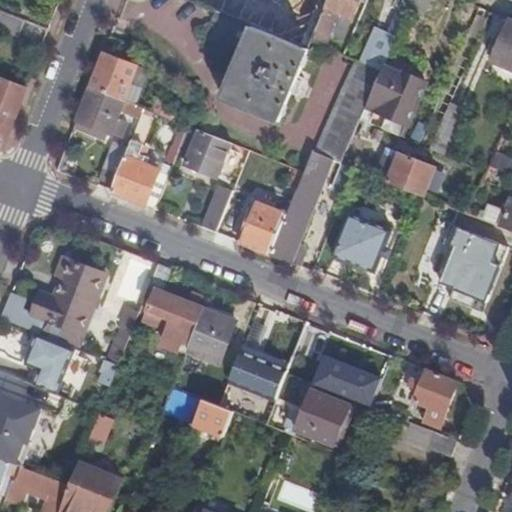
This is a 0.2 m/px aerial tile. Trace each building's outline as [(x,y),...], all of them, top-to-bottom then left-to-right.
[(26,20),(30,22),(39,0),(0,0),(0,9),(0,10),(26,20)] [(294,0),(243,0),(261,8),(258,14),(267,19),(270,12),(286,19),(294,0)] [(330,0),(313,43),(326,48),(340,15),(355,21),(363,0),(330,0)] [(433,0),(416,0),(411,12),(426,18),(433,0)] [(0,26),(20,35),(26,20),(0,10),(0,11),(0,26)] [(511,21),(510,21),(493,60),(511,68),(511,21)] [(309,52),(255,29),(225,100),(281,123),(311,52),(309,52)] [(379,29),(364,64),(384,73),(385,71),(400,38),(379,29)] [(345,50),(343,55),(355,60),(357,55),(345,50)] [(99,67),(91,88),(146,110),(149,101),(130,93),(140,69),(104,54),(99,67)] [(364,64),(357,61),(318,154),(335,160),(344,164),(345,164),(364,121),(384,73),(364,64)] [(416,86),(385,71),(384,73),(364,121),(374,125),(379,112),(391,117),(385,130),(406,138),(416,112),(407,108),(416,86)] [(0,147),(4,149),(27,90),(0,79),(0,147)] [(425,89),(416,86),(407,108),(416,112),(425,89)] [(91,88),(76,128),(101,137),(103,131),(110,133),(124,138),(130,123),(120,118),(123,112),(142,119),(146,110),(91,88)] [(163,103),(158,114),(171,119),(176,108),(163,103)] [(453,104),(432,151),(450,159),(470,112),(453,104)] [(121,175),(114,193),(135,202),(149,207),(161,172),(137,163),(144,146),(142,144),(152,118),(151,117),(153,112),(146,110),(142,119),(131,149),(121,175)] [(103,131),(101,137),(109,140),(110,133),(103,131)] [(234,145),(202,132),(188,166),(221,179),(234,145)] [(106,169),(121,175),(131,149),(119,144),(114,146),(106,169)] [(511,158),(500,153),(493,169),(511,177),(511,158)] [(335,160),(318,154),(316,154),(308,174),(300,193),(291,216),(274,257),(293,265),(301,245),(335,160)] [(409,191),(420,163),(402,156),(392,178),(388,176),(386,181),(409,191)] [(438,170),(420,163),(409,191),(423,196),(427,197),(438,170)] [(357,170),(345,164),(344,164),(333,191),(346,197),(357,170)] [(308,174),(296,170),(289,188),(300,193),(308,174)] [(210,218),(223,224),(228,212),(234,196),(221,191),(210,218)] [(250,247),(274,257),(291,216),(269,208),(271,203),(260,200),(242,244),(250,247)] [(492,207),(486,220),(492,223),(511,230),(511,203),(508,214),(492,207)] [(223,224),(219,235),(230,240),(239,217),(228,212),(223,224)] [(394,233),(352,216),(335,257),(378,274),(394,233)] [(499,281),(511,248),(511,246),(456,225),(448,244),(459,248),(445,284),(458,289),(454,299),(477,308),(489,277),(499,281)] [(293,265),(303,268),(308,254),(305,247),(301,245),(293,265)] [(38,318),(43,319),(65,328),(62,336),(81,343),(93,313),(107,276),(65,259),(58,276),(64,279),(56,299),(48,296),(38,318)] [(168,348),(189,357),(191,353),(208,311),(211,302),(197,296),(192,305),(164,293),(173,271),(161,266),(144,307),(150,309),(145,322),(170,332),(166,344),(168,348)] [(11,296),(2,319),(38,333),(43,319),(38,318),(22,311),(25,302),(11,296)] [(130,309),(129,311),(114,351),(125,356),(142,314),(130,309)] [(203,400),(205,402),(223,408),(233,383),(238,370),(224,363),(239,324),(208,311),(191,353),(223,366),(212,378),(203,400)] [(323,329),(310,325),(294,366),(291,372),(290,375),(304,381),(323,329)] [(36,388),(59,396),(78,349),(45,336),(38,354),(33,352),(27,365),(43,371),(36,388)] [(244,354),(291,372),(294,366),(247,347),(244,354)] [(109,361),(121,366),(125,356),(114,351),(109,361)] [(233,383),(280,402),(290,375),(291,372),(244,354),(238,370),(233,383)] [(102,384),(112,388),(121,366),(109,361),(107,360),(103,371),(106,373),(102,384)] [(461,384),(429,372),(425,383),(415,379),(411,389),(422,393),(418,403),(424,406),(422,411),(429,414),(426,423),(444,429),(461,384)] [(166,415),(195,427),(205,402),(203,400),(176,390),(166,415)] [(286,433),(292,436),(297,438),(299,432),(337,447),(354,406),(316,392),(306,417),(295,413),(286,433)] [(0,458),(39,474),(60,417),(2,395),(0,399),(0,458)] [(195,427),(226,438),(236,414),(223,408),(205,402),(195,427)] [(114,422),(100,416),(90,441),(104,447),(114,422)] [(461,442),(408,422),(401,441),(427,452),(429,447),(455,458),(461,442)] [(0,493),(8,472),(17,475),(8,498),(25,505),(32,488),(50,495),(66,501),(72,487),(39,474),(0,458),(0,493)] [(66,501),(61,511),(111,511),(124,480),(81,464),(72,487),(66,501)] [(314,495),(287,482),(280,497),(307,510),(314,495)] [(61,511),(66,501),(50,495),(43,511),(61,511)]
